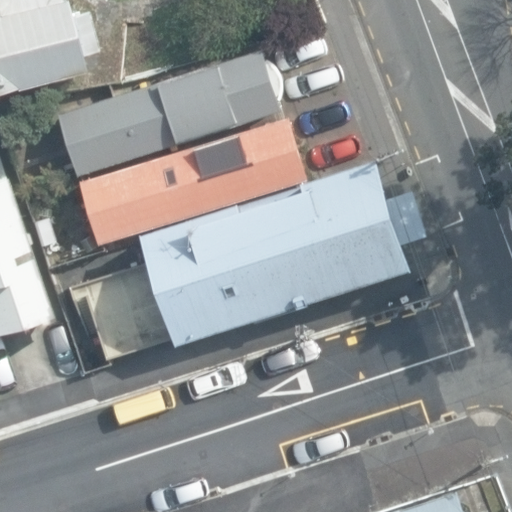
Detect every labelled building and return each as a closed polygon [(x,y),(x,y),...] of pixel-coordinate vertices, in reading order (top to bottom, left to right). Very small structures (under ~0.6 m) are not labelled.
[(0,0),(0,87),(92,58),(72,0),(0,0)] [(272,110),(250,42),(54,106),(76,174),(272,110)] [(292,170),(272,110),(76,174),(96,234),(292,170)] [(0,330),(47,318),(1,148),(0,148),(0,330)] [(408,262),(372,156),(66,257),(102,363),(408,262)] [(468,511),(460,486),(377,511),(468,511)]
